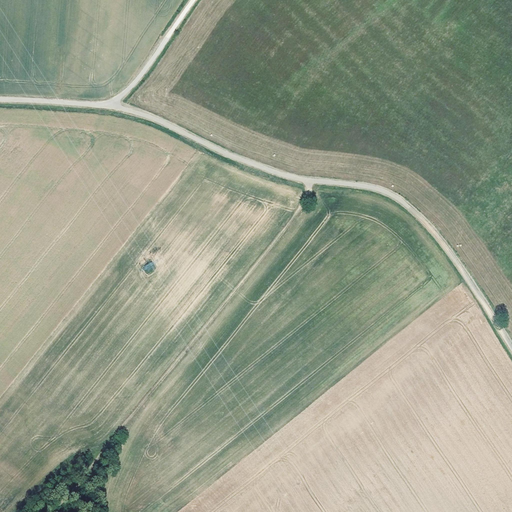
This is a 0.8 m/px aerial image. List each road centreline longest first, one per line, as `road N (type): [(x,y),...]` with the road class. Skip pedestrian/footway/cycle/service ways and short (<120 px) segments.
road 1 (track): [(511,349),(432,233),(390,195),(286,177),(111,106),(0,100)]
road 2 (track): [(313,181),(55,511)]
road 3 (track): [(195,0),(111,106)]
